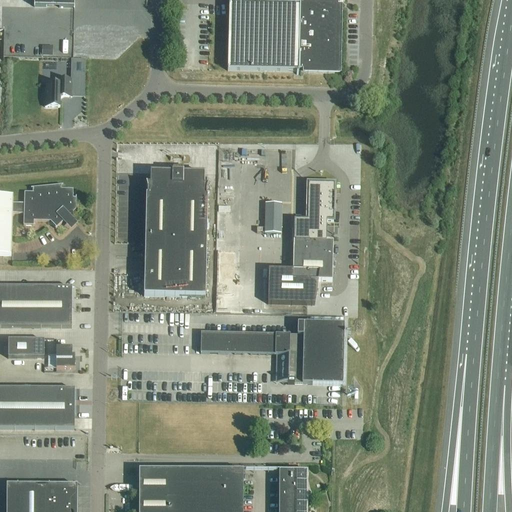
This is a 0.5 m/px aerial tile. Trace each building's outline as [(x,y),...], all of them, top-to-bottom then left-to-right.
[(35,0),(35,9),(75,10),(75,0),(35,0)] [(229,0),(229,18),(227,72),(296,74),(296,76),(303,76),(303,72),(337,73),(338,21),(338,4),(340,4),(343,2),(344,0),(229,0)] [(42,47),(42,57),(50,57),(50,48),(42,47)] [(72,100),(73,83),(58,82),(57,86),(46,86),(46,110),(61,110),(61,101),(64,99),(72,100)] [(208,191),(209,189),(208,189),(208,190),(205,189),(206,177),(150,175),(150,188),(148,188),(147,188),(147,190),(148,191),(148,194),(148,195),(148,198),(147,198),(145,299),(206,300),(208,200),(207,200),(207,197),(207,196),(207,195),(207,194),(208,193),(208,191)] [(268,272),(268,306),(315,307),(318,283),(332,283),(333,243),(326,243),(326,224),(335,224),(336,186),(308,185),(307,222),(294,221),(293,272),(268,272)] [(0,257),(12,258),(13,216),(24,216),(24,228),(35,228),(36,224),(51,224),(56,230),(56,231),(77,212),(77,199),(74,199),(74,192),(64,192),(64,188),(31,191),(32,195),(25,195),(25,206),(13,205),(13,198),(0,197),(0,257)] [(265,207),(264,235),(281,236),(282,207),(265,207)] [(0,289),(0,330),(72,331),(72,290),(0,289)] [(201,356),(290,359),(289,386),(288,386),(288,387),(295,387),(344,388),(345,328),(297,326),(297,339),(202,336),(201,356)] [(8,342),(8,360),(44,360),(44,342),(8,342)] [(75,357),(72,357),(72,351),(57,351),(56,371),(75,371),(75,357)] [(0,431),(75,432),(75,392),(0,391),(0,431)] [(243,511),(244,474),(140,474),(139,511),(243,511)] [(308,511),(309,475),(279,474),(279,511),(308,511)] [(8,487),(7,511),(77,511),(77,487),(8,487)]
